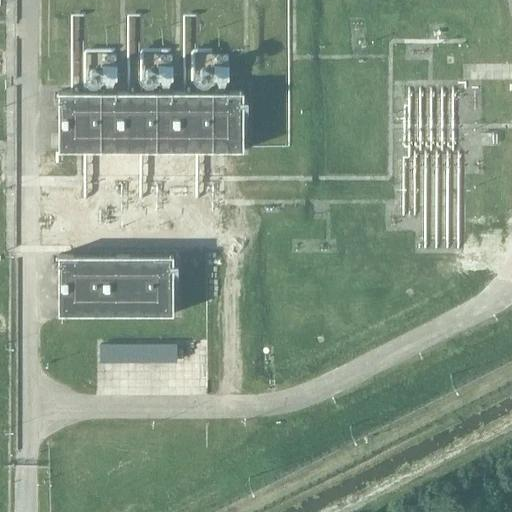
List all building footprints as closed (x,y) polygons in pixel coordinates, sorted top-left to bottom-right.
[(183,57),(180,73),(213,78),(216,62),(183,57)] [(102,79),(102,61),(89,61),(90,79),(102,79)] [(156,76),(157,63),(126,62),(125,75),(156,76)] [(58,150),(244,151),(243,92),(58,91),(58,150)] [(59,254),(59,314),(173,313),(174,254),(59,254)]
